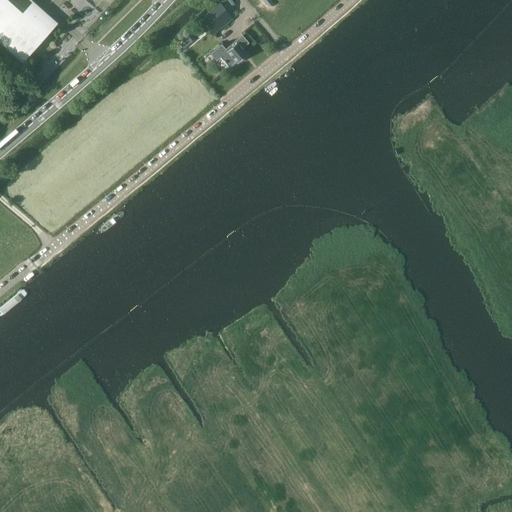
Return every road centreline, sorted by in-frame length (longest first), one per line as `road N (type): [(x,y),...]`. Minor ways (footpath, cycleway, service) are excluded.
road 1 (tertiary): [(0,290),(284,55)]
road 2 (secondary): [(0,151),(165,0)]
